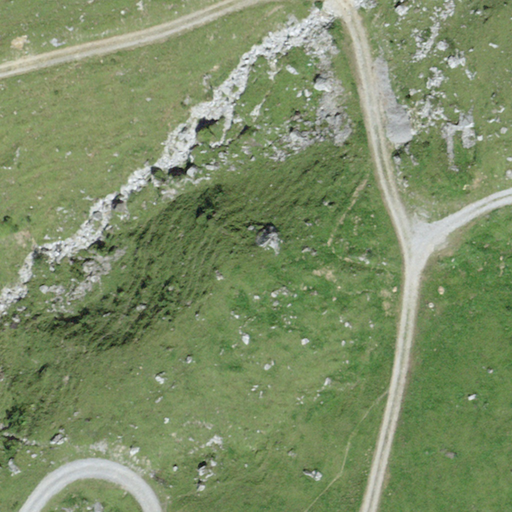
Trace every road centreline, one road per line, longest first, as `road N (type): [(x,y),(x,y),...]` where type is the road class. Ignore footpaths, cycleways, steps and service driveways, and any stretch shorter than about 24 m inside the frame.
road 1 (track): [(369,511),(421,244)]
road 2 (track): [(421,244),(391,167),(359,28),(343,0)]
road 3 (track): [(246,0),(180,28),(0,64)]
road 4 (track): [(35,511),(48,489),(80,469),(121,474),(150,495),(153,511)]
